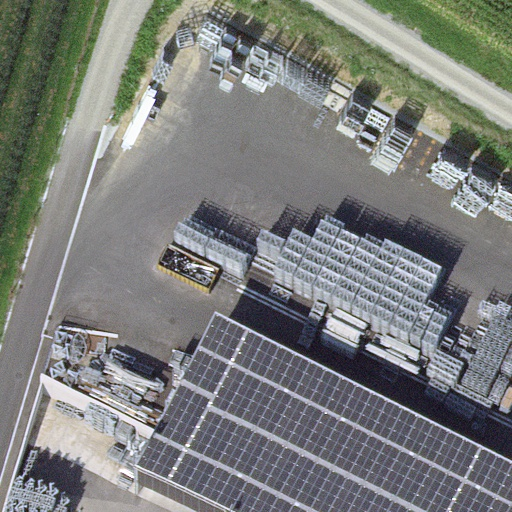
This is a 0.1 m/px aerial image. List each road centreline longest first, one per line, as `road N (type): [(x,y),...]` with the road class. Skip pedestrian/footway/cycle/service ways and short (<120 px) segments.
road 1 (track): [(132,0),(0,450)]
road 2 (track): [(511,113),(322,0)]
